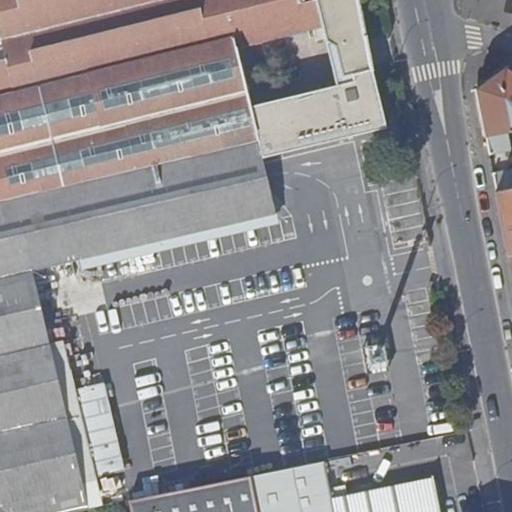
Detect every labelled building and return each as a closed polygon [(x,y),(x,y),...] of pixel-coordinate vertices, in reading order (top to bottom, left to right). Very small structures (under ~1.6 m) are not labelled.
[(0,0),(0,202),(258,141),(263,158),(385,129),(358,0),(0,0)] [(511,76),(503,71),(474,91),(484,138),(511,133),(511,76)] [(258,141),(0,202),(0,279),(31,272),(275,213),(263,158),(258,141)] [(511,255),(511,190),(494,194),(507,256),(511,255)] [(31,272),(0,279),(0,504),(9,511),(61,511),(90,506),(31,272)] [(406,430),(435,424),(422,360),(394,365),(406,430)] [(439,511),(438,504),(440,504),(436,477),(350,494),(334,497),(332,487),(326,460),(283,469),(251,474),(259,511),(439,511)] [(259,511),(251,474),(241,476),(249,511),(259,511)] [(249,511),(241,476),(131,499),(133,511),(249,511)] [(348,483),(332,487),(334,497),(350,494),(348,483)]
